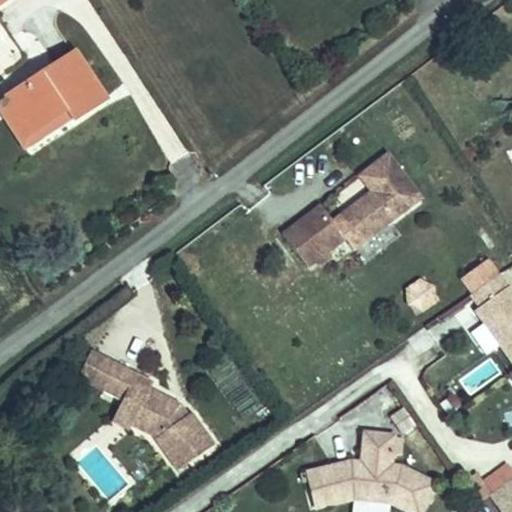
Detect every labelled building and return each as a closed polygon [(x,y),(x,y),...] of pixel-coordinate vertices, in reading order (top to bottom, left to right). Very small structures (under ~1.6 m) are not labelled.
[(74,53),(3,100),(26,136),(56,116),(54,113),(62,108),(69,119),(71,122),(105,100),(74,53)] [(3,100),(0,101),(0,109),(25,148),(69,119),(62,108),(54,113),(56,116),(26,136),(3,100)] [(321,206),(283,235),(307,268),(317,260),(328,252),(344,240),(353,251),(421,199),(387,155),(360,176),(372,192),(333,222),(321,206)] [(419,231),(423,247),(439,243),(435,227),(419,231)] [(328,252),(317,260),(321,265),(331,257),(328,252)] [(487,261),(462,278),(473,294),(497,276),(487,261)] [(479,308),(475,311),(511,362),(511,372),(509,375),(511,378),(511,292),(499,275),(497,276),(473,294),(470,295),(474,300),(479,308)] [(433,303),(432,288),(420,282),(408,290),(409,304),(422,310),(433,303)] [(470,295),(440,317),(443,321),(474,300),(470,295)] [(130,426),(131,426),(153,437),(178,471),(214,445),(191,413),(188,416),(184,418),(177,409),(169,405),(171,400),(149,390),(153,383),(91,352),(77,379),(122,401),(121,404),(137,412),(130,426)] [(446,401),(452,409),(459,404),(453,395),(446,401)] [(188,416),(180,405),(171,400),(169,405),(177,409),(184,418),(188,416)] [(121,404),(112,422),(129,431),(131,426),(130,426),(137,412),(121,404)] [(403,410),(391,418),(402,434),(414,425),(403,410)] [(350,462),(316,470),(325,507),(354,500),(390,504),(406,511),(424,511),(438,486),(401,467),(391,466),(392,455),(399,456),(401,439),(394,438),(394,436),(364,433),(361,463),(350,462)] [(484,482),(492,493),(511,479),(511,470),(510,467),(502,473),(500,471),(484,482)] [(309,482),(316,510),(325,507),(316,470),(302,474),(304,483),(309,482)] [(511,479),(492,493),(489,495),(496,506),(501,506),(506,506),(511,502),(511,479)] [(389,511),(390,504),(354,500),(352,511),(389,511)] [(501,506),(496,506),(500,511),(511,511),(511,503),(511,504),(506,506),(501,506)]
